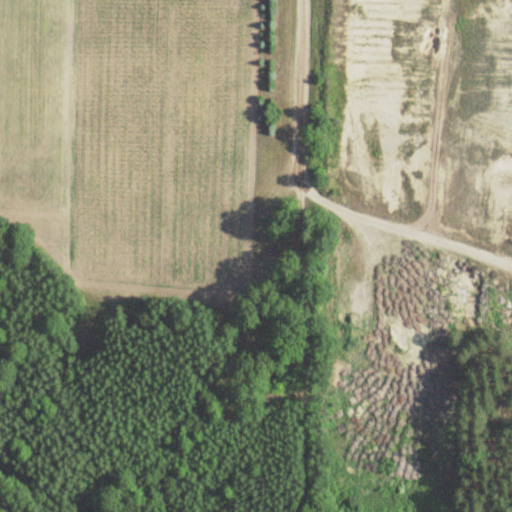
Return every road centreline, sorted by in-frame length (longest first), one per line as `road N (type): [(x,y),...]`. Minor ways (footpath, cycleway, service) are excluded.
road 1 (track): [(296,511),(300,183)]
road 2 (residential): [(300,183),(301,0)]
